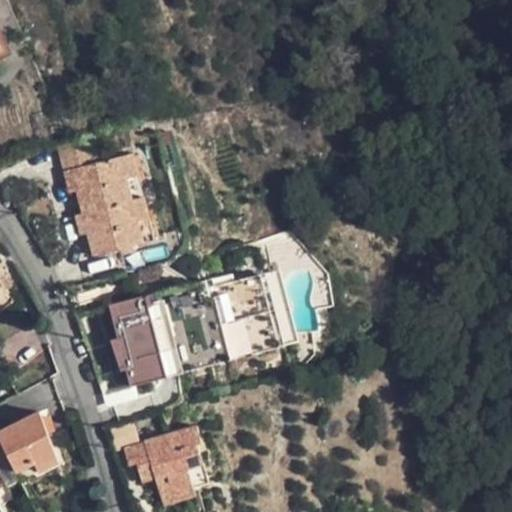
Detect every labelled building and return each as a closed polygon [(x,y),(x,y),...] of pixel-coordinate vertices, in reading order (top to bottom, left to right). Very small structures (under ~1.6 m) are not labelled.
[(77,190),(83,213),(142,195),(130,153),(97,162),(90,137),(58,147),(63,170),(72,167),(77,190)] [(68,190),(77,190),(72,167),(63,170),(68,190)] [(83,213),(88,231),(94,255),(153,239),(142,195),(83,213)] [(81,233),(88,231),(83,213),(75,213),(81,233)] [(133,387),(162,379),(297,343),(278,271),(219,287),(217,278),(113,306),(122,341),(115,343),(123,371),(129,370),(133,387)] [(0,310),(13,301),(5,291),(0,294),(0,310)] [(51,435),(46,425),(41,413),(0,430),(0,469),(6,484),(7,486),(22,481),(63,464),(51,435)] [(138,443),(131,419),(104,427),(112,451),(138,443)] [(54,421),(46,425),(51,435),(58,432),(54,421)] [(143,440),(157,488),(185,480),(190,478),(186,466),(202,462),(196,441),(200,440),(195,424),(143,440)] [(195,494),(190,478),(185,480),(157,488),(162,504),(195,494)]
